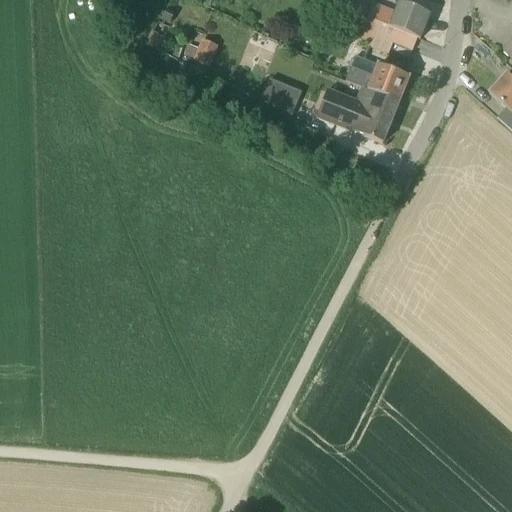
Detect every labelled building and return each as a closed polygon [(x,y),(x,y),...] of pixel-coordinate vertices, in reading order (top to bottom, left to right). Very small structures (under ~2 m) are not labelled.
[(355,0),(346,0),(342,11),(356,17),(368,21),(416,40),(419,41),(429,17),(399,5),(394,15),(355,0)] [(175,16),(167,11),(161,21),(170,25),(175,16)] [(390,51),(393,45),(413,53),(416,40),(368,21),(363,33),(360,42),(370,46),(372,50),(386,56),(390,51)] [(160,51),(166,39),(153,32),(147,45),(160,51)] [(184,60),(209,69),(217,48),(201,41),(198,49),(189,46),(184,60)] [(408,79),(356,58),(345,83),(359,89),(369,93),(398,104),(408,79)] [(496,120),(496,121),(511,135),(511,81),(506,76),(488,96),(508,113),(499,123),(496,120)] [(292,117),(301,94),(269,81),(259,104),(292,117)] [(316,118),(346,129),(345,130),(382,145),(398,104),(369,93),(359,89),(355,101),(327,90),(316,118)]
